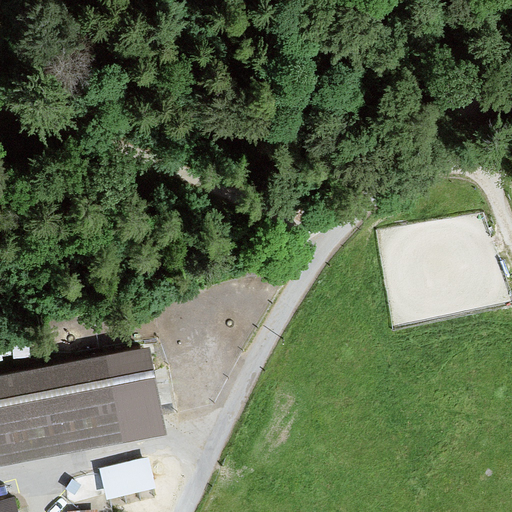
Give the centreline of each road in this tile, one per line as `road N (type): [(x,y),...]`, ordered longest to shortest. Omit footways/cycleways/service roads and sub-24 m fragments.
road 1 (residential): [(222,425),(307,269),(387,183)]
road 2 (track): [(511,66),(387,183),(484,161)]
